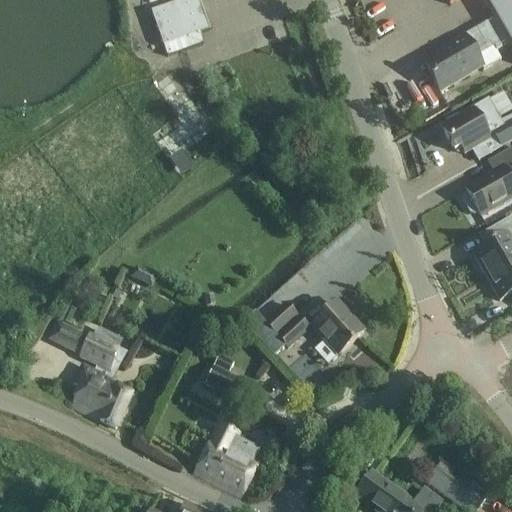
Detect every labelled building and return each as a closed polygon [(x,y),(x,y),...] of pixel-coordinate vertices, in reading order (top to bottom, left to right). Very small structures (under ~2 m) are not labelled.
[(209,31),(197,0),(188,0),(151,13),(163,48),(209,31)] [(511,0),(445,0),(449,6),(458,0),(483,0),(494,19),(422,64),(439,94),(482,69),(476,59),(494,49),(496,53),(509,45),(511,49),(511,0)] [(461,149),(464,156),(491,141),(494,139),(500,149),(511,142),(511,122),(503,127),(488,102),(473,110),(440,129),(454,153),(461,149)] [(478,214),(479,216),(511,197),(511,149),(487,164),(494,176),(465,192),(467,194),(462,197),(462,204),(469,215),(474,216),(478,214)] [(473,256),(486,279),(511,264),(511,219),(511,218),(478,237),(485,249),(473,256)] [(511,294),(511,264),(486,279),(499,302),(511,294)] [(136,271),(130,282),(140,287),(145,276),(136,271)] [(206,307),(215,305),(213,298),(205,299),(206,307)] [(363,334),(336,304),(310,328),(337,358),(363,334)] [(308,331),(285,306),(265,324),(285,348),(287,350),(308,331)] [(265,324),(254,313),(243,322),(274,358),(285,348),(265,324)] [(112,366),(120,369),(127,356),(116,351),(117,349),(90,336),(78,360),(108,375),(112,366)] [(204,386),(243,407),(253,388),(229,375),(234,366),(219,358),(204,386)] [(100,422),(115,430),(132,397),(116,388),(117,385),(115,384),(84,367),(81,367),(80,370),(71,385),(77,389),(73,397),(72,399),(74,401),(71,409),(73,410),(99,424),(100,422)] [(194,476),(240,498),(257,464),(225,449),(231,436),(217,428),(194,476)] [(442,463),(425,485),(462,511),(479,511),(490,498),(442,463)] [(354,498),(373,511),(434,511),(440,505),(424,492),(413,507),(371,476),(354,498)]
